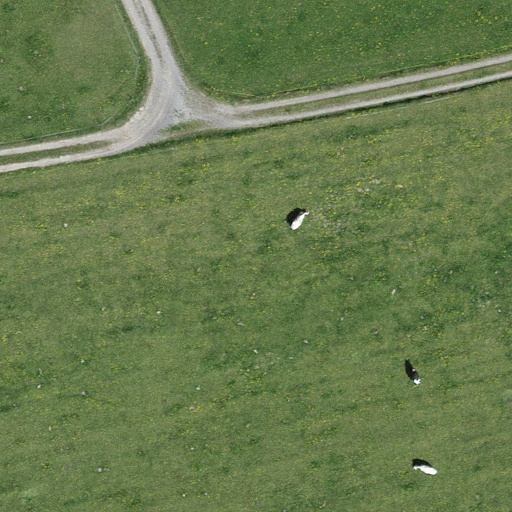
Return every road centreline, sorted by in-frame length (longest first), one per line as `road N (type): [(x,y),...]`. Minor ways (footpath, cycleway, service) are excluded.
road 1 (track): [(185,122),(511,62)]
road 2 (track): [(0,161),(185,122)]
road 3 (track): [(129,0),(185,122)]
